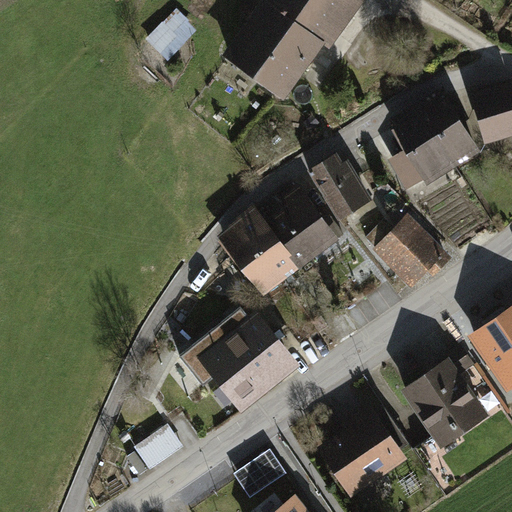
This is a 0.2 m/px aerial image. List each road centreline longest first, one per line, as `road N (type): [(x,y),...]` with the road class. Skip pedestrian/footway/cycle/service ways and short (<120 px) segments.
road 1 (residential): [(74,511),(131,362),(250,199),(440,83),(511,71)]
road 2 (residential): [(511,244),(125,511)]
